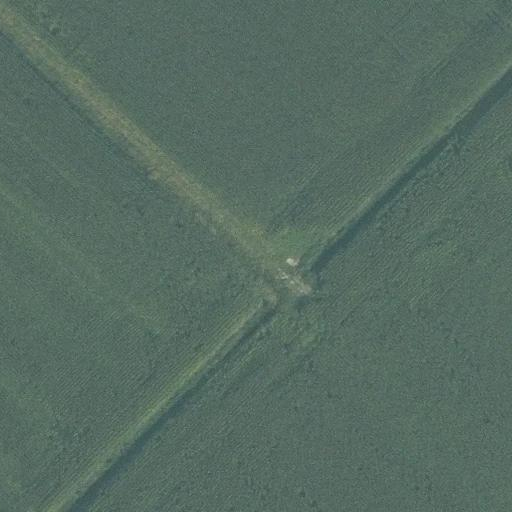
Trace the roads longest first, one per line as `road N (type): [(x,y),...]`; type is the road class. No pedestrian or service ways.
road 1 (track): [(0,8),(311,303)]
road 2 (track): [(88,511),(304,297)]
road 3 (track): [(511,96),(304,297)]
